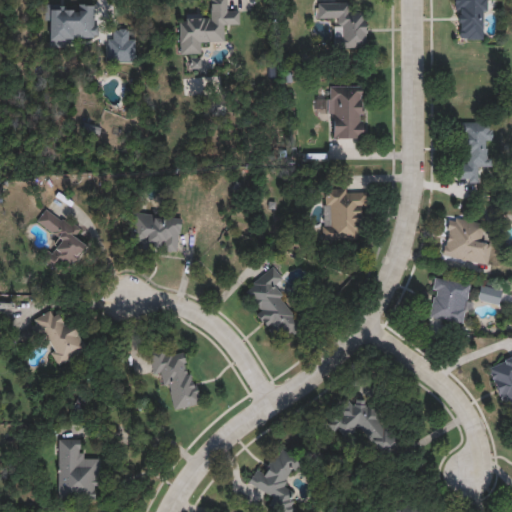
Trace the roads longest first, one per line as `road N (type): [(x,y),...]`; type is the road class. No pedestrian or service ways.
road 1 (residential): [(170,511),(196,469),(347,350),(374,319),(398,254),(414,172),(414,0)]
road 2 (residential): [(367,331),(420,364),(461,404),(479,444),(474,477)]
road 3 (residential): [(272,403),(214,326),(175,304),(127,297)]
